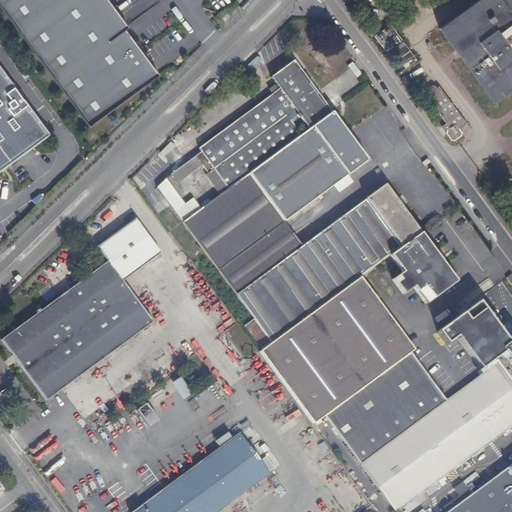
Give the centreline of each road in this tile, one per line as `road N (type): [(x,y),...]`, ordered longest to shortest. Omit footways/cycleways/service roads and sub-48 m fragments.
road 1 (unclassified): [(278,0),(0,277)]
road 2 (unclassified): [(511,251),(326,0)]
road 3 (unknown): [(447,164),(477,135),(420,40),(454,0)]
road 4 (unknown): [(67,408),(196,305)]
road 5 (unknown): [(125,487),(246,385)]
road 6 (unknown): [(246,385),(306,487),(298,511)]
road 7 (unknown): [(397,160),(482,272)]
road 8 (unknown): [(482,272),(422,324),(454,373)]
road 9 (unknown): [(296,233),(397,160)]
road 10 (unknown): [(129,202),(196,305)]
